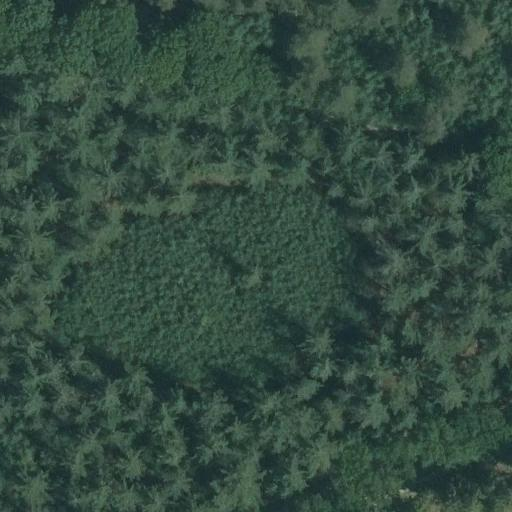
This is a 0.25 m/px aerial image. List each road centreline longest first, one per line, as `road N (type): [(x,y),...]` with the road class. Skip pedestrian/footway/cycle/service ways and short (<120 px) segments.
road 1 (track): [(0,42),(56,28),(112,74),(363,129),(389,125),(511,150)]
road 2 (track): [(511,413),(307,511)]
